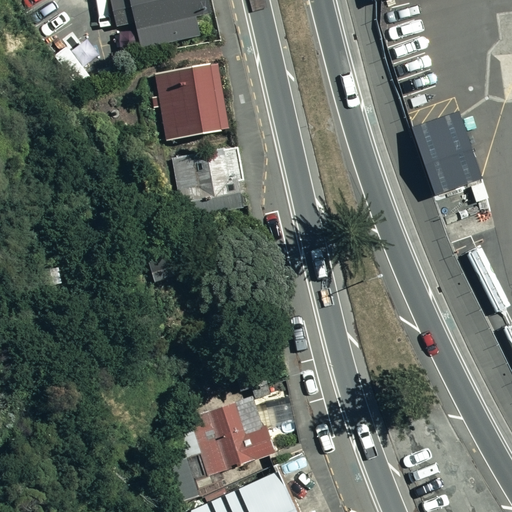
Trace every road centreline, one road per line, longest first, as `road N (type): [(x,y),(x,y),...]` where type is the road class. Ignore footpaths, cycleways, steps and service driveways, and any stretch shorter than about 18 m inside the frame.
road 1 (trunk): [(391,511),(346,388),(253,0)]
road 2 (trunk): [(320,0),(405,267),(511,478)]
